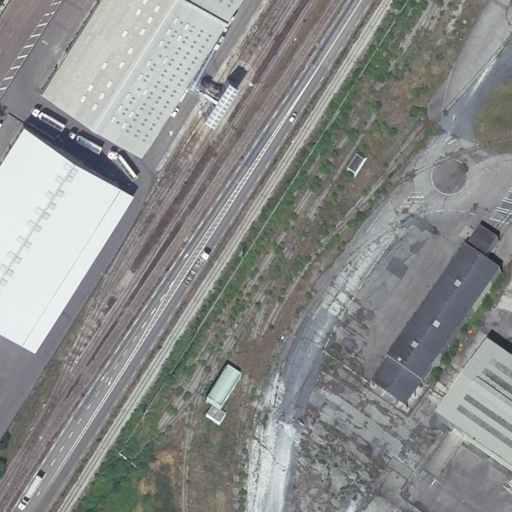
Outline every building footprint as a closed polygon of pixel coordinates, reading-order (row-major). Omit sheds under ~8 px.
[(144,153),(241,0),(94,0),(40,86),(144,153)] [(121,181),(18,115),(0,143),(0,323),(22,338),(35,318),(76,252),(121,181)] [(128,185),(121,181),(76,252),(35,318),(22,338),(29,342),(128,185)] [(481,229),(467,249),(485,262),(499,241),(481,229)] [(467,249),(389,361),(424,385),(502,273),(485,262),(467,249)] [(511,363),(490,348),(439,421),(511,471),(511,363)] [(424,385),(389,361),(372,385),(407,409),(424,385)] [(227,364),(205,396),(211,400),(219,406),(241,374),(227,364)] [(219,406),(211,400),(204,411),(217,420),(224,410),(219,406)]
